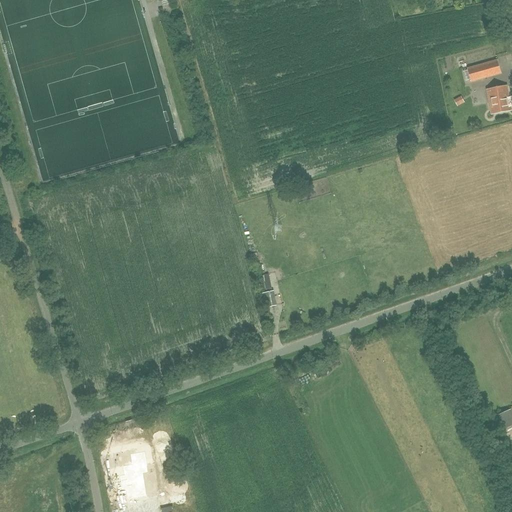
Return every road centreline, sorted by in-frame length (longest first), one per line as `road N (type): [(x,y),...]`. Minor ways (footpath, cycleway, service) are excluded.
road 1 (unclassified): [(80,423),(511,270)]
road 2 (unclassified): [(80,423),(0,162)]
